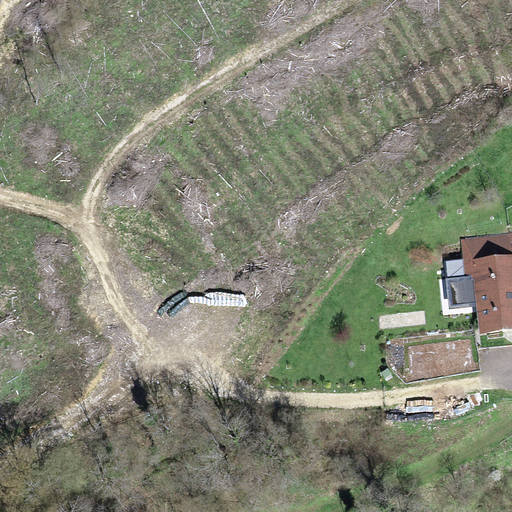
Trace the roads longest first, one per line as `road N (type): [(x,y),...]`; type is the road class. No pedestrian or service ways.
road 1 (track): [(511,376),(394,399),(283,404),(233,396),(200,382),(125,318),(86,261),(80,232),(87,197),(144,126),(262,46),(348,0)]
road 2 (track): [(318,511),(448,461),(511,424)]
road 3 (track): [(0,461),(167,356)]
